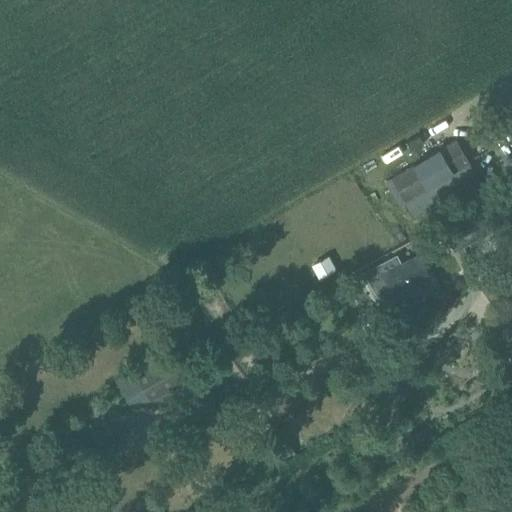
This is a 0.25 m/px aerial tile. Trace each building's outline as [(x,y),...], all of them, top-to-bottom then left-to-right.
[(405,200),(468,163),(454,139),(391,177),(405,200)] [(466,177),(482,170),(477,160),(461,167),(466,177)] [(471,214),(442,230),(453,252),(483,235),(471,214)] [(410,284),(427,276),(416,256),(382,274),(395,299),(413,290),(410,284)] [(106,369),(119,365),(109,336),(96,340),(106,369)] [(471,348),(462,348),(462,336),(444,337),(444,367),(471,367),(471,348)] [(119,423),(183,385),(162,351),(77,402),(90,425),(113,412),(119,423)] [(73,358),(61,363),(75,395),(87,390),(73,358)] [(425,419),(437,411),(421,386),(409,393),(425,419)] [(330,389),(314,393),(321,424),(337,420),(330,389)] [(14,395),(26,430),(37,427),(26,391),(14,395)] [(107,419),(81,433),(86,443),(112,429),(107,419)] [(311,450),(317,460),(334,449),(328,440),(311,450)] [(196,468),(182,472),(191,499),(204,495),(196,468)] [(337,499),(365,483),(358,471),(330,487),(337,499)] [(133,507),(134,511),(152,511),(149,502),(133,507)]
